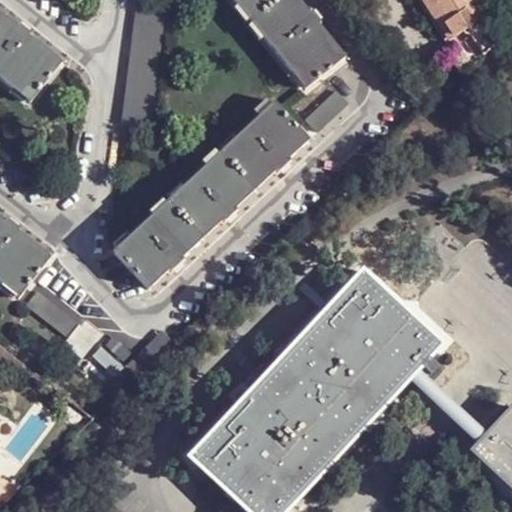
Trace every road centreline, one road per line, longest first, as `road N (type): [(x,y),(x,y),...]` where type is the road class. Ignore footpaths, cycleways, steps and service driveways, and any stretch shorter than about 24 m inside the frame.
road 1 (residential): [(67,235),(130,314),(164,312),(380,105),(382,76),(321,0)]
road 2 (residential): [(67,235),(90,204),(117,56)]
